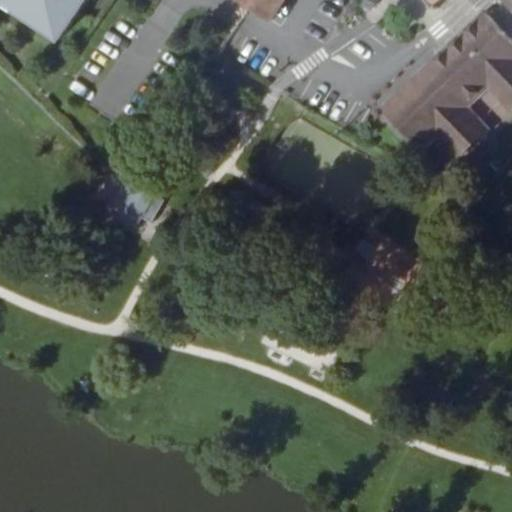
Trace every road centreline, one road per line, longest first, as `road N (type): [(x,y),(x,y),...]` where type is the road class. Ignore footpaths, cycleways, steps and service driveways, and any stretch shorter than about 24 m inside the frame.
road 1 (residential): [(285,38),(366,93),(468,0)]
road 2 (residential): [(176,0),(111,109)]
